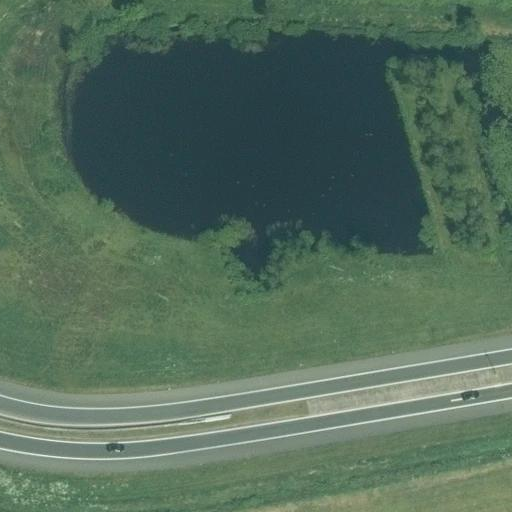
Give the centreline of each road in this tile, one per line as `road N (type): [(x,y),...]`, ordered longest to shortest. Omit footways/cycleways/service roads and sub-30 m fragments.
road 1 (motorway): [(511,357),(147,414),(70,417),(0,406)]
road 2 (motorway): [(0,441),(178,445),(511,391)]
